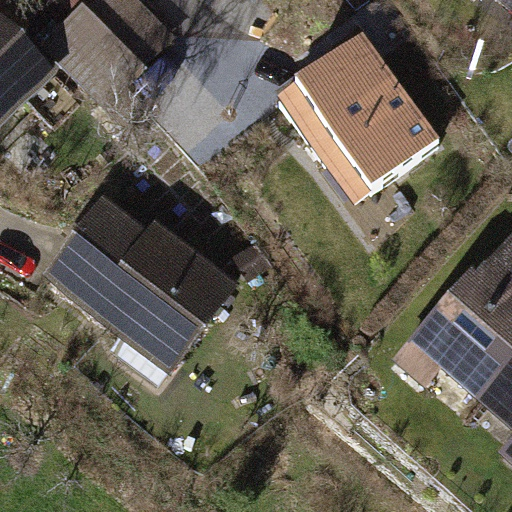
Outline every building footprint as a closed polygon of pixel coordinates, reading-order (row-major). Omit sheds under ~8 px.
[(511,0),(502,0),(511,8),(511,0)] [(103,35),(89,21),(57,54),(106,103),(143,66),(167,42),(131,7),(103,35)] [(5,15),(0,20),(0,124),(50,74),(43,67),(38,71),(16,49),(27,37),(5,15)] [(280,108),(355,209),(439,147),(363,47),(280,108)] [(143,66),(106,103),(101,108),(120,126),(131,115),(134,118),(164,87),(143,66)] [(104,211),(51,284),(125,338),(118,348),(118,359),(159,389),(232,291),(172,246),(165,256),(104,211)] [(456,356),(494,390),(511,369),(511,243),(476,284),(472,280),(420,340),(448,365),(456,356)] [(253,245),(233,259),(250,283),(270,269),(253,245)] [(511,369),(494,390),(511,405),(511,369)]
